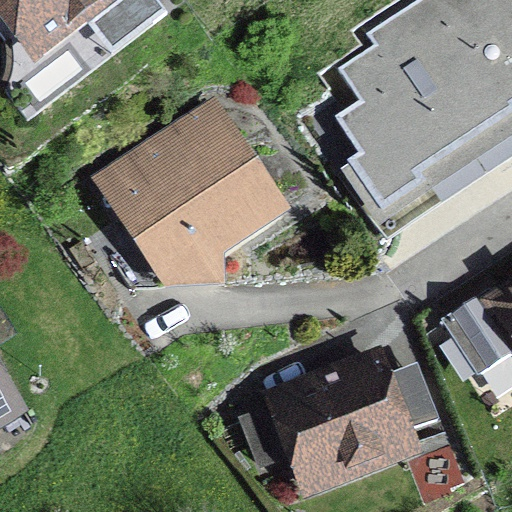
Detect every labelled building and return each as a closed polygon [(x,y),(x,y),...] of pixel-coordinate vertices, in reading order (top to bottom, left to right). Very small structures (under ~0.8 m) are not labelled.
[(105,0),(0,0),(0,13),(21,41),(45,22),(72,26),(105,0)] [(376,48),(340,70),(361,104),(337,118),(393,208),(511,135),(511,0),(413,0),(365,30),(376,48)] [(149,266),(178,247),(202,246),(210,258),(277,214),(211,114),(98,188),(149,266)] [(511,292),(491,306),(484,297),(440,325),(474,378),(511,353),(511,292)] [(0,427),(13,420),(28,411),(0,363),(0,427)] [(336,478),(407,451),(375,368),(342,383),(335,376),(325,376),(320,380),(317,386),(269,406),(296,476),(330,463),(336,478)]
